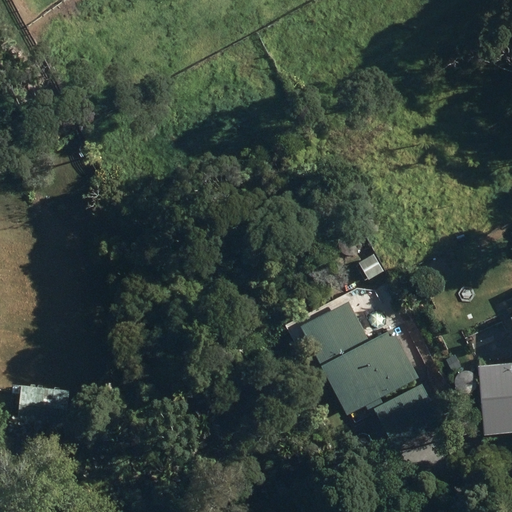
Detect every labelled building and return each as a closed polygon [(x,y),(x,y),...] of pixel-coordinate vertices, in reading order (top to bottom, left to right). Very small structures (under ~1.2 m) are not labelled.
[(376,249),(361,257),(371,275),(386,267),(376,249)] [(423,273),(407,275),(409,289),(425,287),(423,273)] [(346,302),(296,329),(343,416),(414,378),(388,330),(367,341),(346,302)] [(511,364),(475,367),(479,434),(511,432),(511,364)] [(403,386),(363,408),(369,417),(374,414),(392,448),(427,430),(403,386)] [(64,393),(19,388),(15,423),(61,428),(64,393)] [(448,471),(433,448),(396,473),(411,496),(448,471)]
